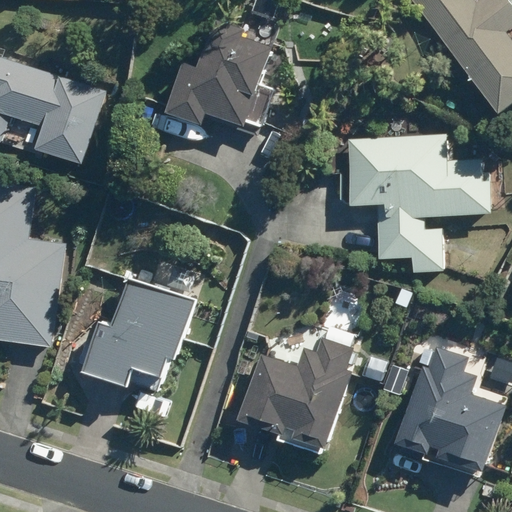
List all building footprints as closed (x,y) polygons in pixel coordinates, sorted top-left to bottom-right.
[(289,0),(266,0),(262,17),(284,22),(289,0)] [(511,0),(419,0),(506,106),(511,100),(511,28),(510,26),(511,24),(511,0)] [(278,43),(246,33),(249,27),(222,18),(206,63),(189,57),(172,106),(209,119),(210,115),(263,133),(278,86),(265,82),(278,43)] [(46,122),(39,144),(86,160),(110,89),(0,52),(0,136),(5,139),(14,111),(46,122)] [(307,116),(301,130),(312,135),(318,121),(307,116)] [(357,119),(349,130),(354,133),(361,122),(357,119)] [(430,226),(429,211),(495,209),(494,177),(487,177),(487,156),(452,157),(451,132),(354,136),(357,202),(381,201),(383,254),(417,253),(418,269),(448,268),(446,225),(430,226)] [(32,237),(39,186),(0,180),(0,335),(56,343),(69,241),(32,237)] [(182,352),(200,296),(133,274),(119,320),(106,316),(90,364),(135,379),(141,361),(168,370),(175,350),(182,352)] [(352,366),(358,346),(326,335),(322,348),(309,344),(302,364),(266,351),(245,413),(332,442),(357,367),(352,366)] [(427,363),(403,437),(490,467),(511,403),(476,391),(482,373),(466,369),(471,354),(440,344),(433,364),(427,363)] [(402,390),(394,383),(389,389),(398,396),(402,390)]
